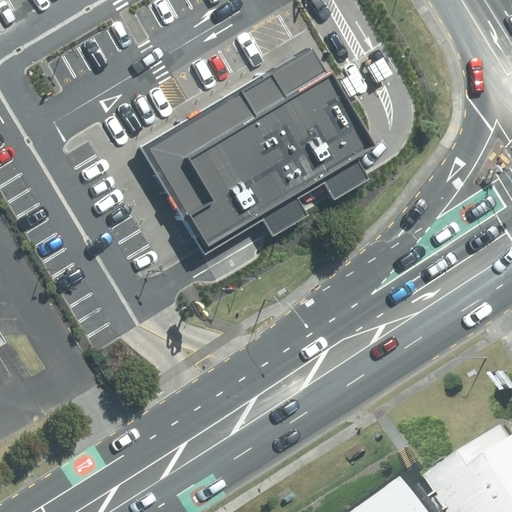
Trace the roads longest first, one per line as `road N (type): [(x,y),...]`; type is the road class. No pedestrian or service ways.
road 1 (primary): [(357,340),(471,139),(485,22)]
road 2 (primary): [(357,340),(85,511)]
road 3 (primary): [(511,243),(357,340)]
